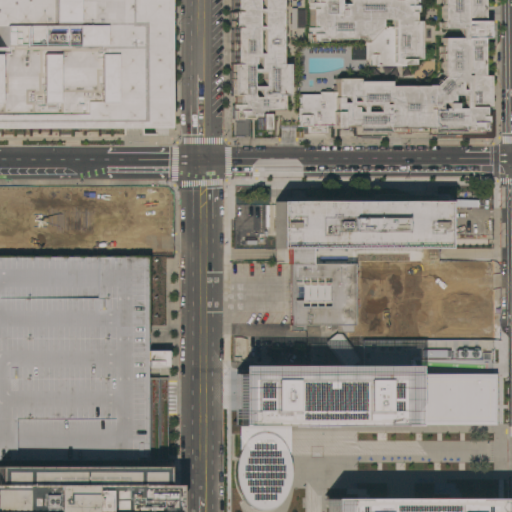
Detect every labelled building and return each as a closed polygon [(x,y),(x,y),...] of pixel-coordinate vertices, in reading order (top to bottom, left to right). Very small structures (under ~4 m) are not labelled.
[(0,0),(0,125),(163,126),(161,0),(0,0)] [(236,0),(236,15),(234,93),(241,94),(240,116),(259,116),(259,128),(274,128),(275,108),(287,108),(287,93),(294,93),(294,65),(285,65),(285,0),(236,0)] [(490,0),(490,22),(497,22),(496,41),(487,41),(487,80),(495,80),(495,108),(482,108),(482,115),(484,115),(484,122),(485,122),(485,133),(482,133),(461,133),(461,132),(430,131),(430,128),(396,128),(396,135),(357,135),(354,135),(354,128),(352,128),(352,127),(346,127),(340,127),(340,129),(331,129),(331,128),(330,128),(329,126),(326,126),(326,133),(304,133),(304,127),(297,127),(297,123),(296,123),(296,114),(295,114),(295,108),(297,108),(297,95),(318,95),(318,92),(334,92),(334,79),(356,79),(356,81),(387,81),(387,86),(425,87),(425,85),(430,86),(432,87),(441,77),(440,38),(459,38),(459,29),(440,29),(440,0),(490,0)] [(417,66),(417,21),(412,21),(412,12),(414,12),(414,6),(416,6),(416,0),(346,0),(346,5),(337,4),(337,0),(305,0),(305,4),(307,4),(307,10),(309,10),(308,27),(307,27),(307,34),(305,34),(305,37),(305,44),(314,44),(314,42),(323,42),(323,38),(359,38),(363,43),(363,61),(370,62),(370,65),(417,66)] [(288,9),(305,9),(305,29),(289,29),(288,9)] [(273,202),(442,202),(442,249),(439,249),(439,254),(439,260),(352,261),(352,249),(309,249),(290,249),(273,249),(273,202)] [(290,249),(309,249),(309,264),(352,263),(352,325),(351,325),(351,332),(337,332),(337,324),(290,325),(290,249)] [(0,256),(146,256),(146,351),(166,351),(166,367),(146,367),(146,459),(0,459),(0,256)] [(363,263),(489,263),(489,280),(490,328),(487,328),(487,334),(480,334),(480,338),(367,339),(367,307),(364,307),(363,263)] [(324,343),(324,340),(334,333),(340,333),(358,357),(358,360),(347,368),(343,368),(324,343)] [(491,374),(404,373),(228,373),(227,425),(238,425),(238,450),(235,457),(234,461),(233,466),(232,473),(233,477),(233,480),(234,484),(235,488),(237,492),(240,496),(241,498),(244,502),(249,505),(255,508),(260,508),(266,508),(273,505),(278,500),(282,495),(285,486),(286,478),(288,469),(287,462),(287,458),(287,425),(315,425),(404,426),(404,424),(491,423),(491,374)] [(0,511),(0,466),(158,466),(158,485),(169,485),(169,511),(0,511)] [(320,498),(320,511),(491,511),(491,498),(320,498)]
